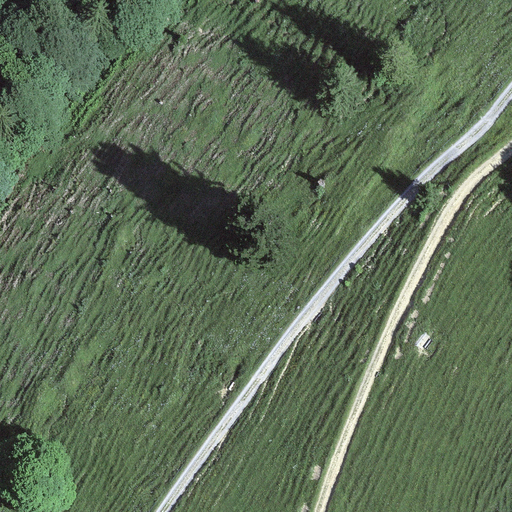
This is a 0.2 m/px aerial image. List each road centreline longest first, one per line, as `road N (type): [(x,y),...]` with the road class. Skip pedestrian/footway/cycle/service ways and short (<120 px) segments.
road 1 (track): [(160,511),(361,246),(511,92)]
road 2 (track): [(321,511),(394,312),(448,211),(511,144)]
